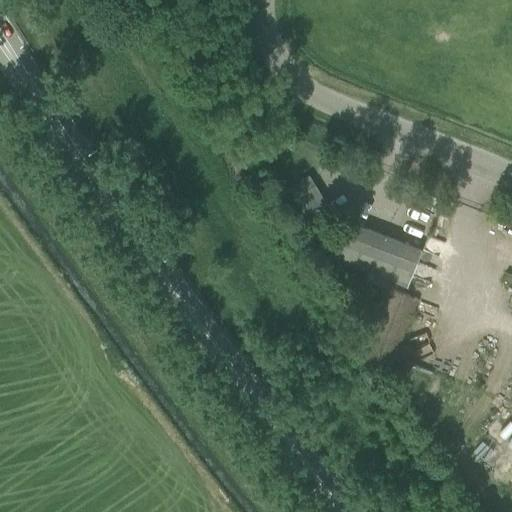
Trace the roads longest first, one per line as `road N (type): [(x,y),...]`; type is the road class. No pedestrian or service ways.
road 1 (primary): [(336,511),(0,42)]
road 2 (unclassified): [(511,173),(293,85),(267,45),(265,0)]
